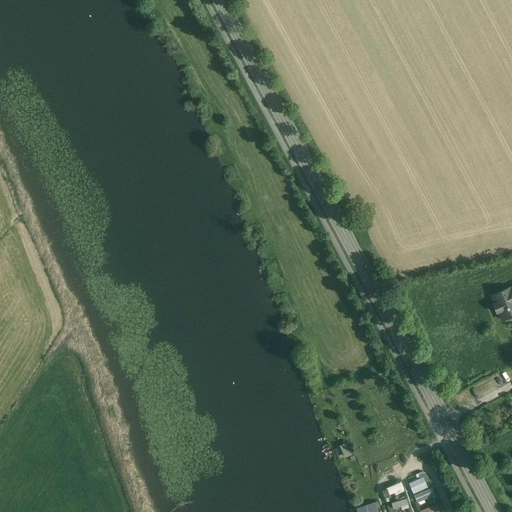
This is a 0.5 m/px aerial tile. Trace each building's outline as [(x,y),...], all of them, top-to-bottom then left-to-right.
[(510,288),(492,296),(495,304),(493,305),(496,312),(499,311),(501,317),(510,313),(511,316),(511,315),(511,287),(510,289),(510,288)] [(337,446),(342,458),(353,453),(348,441),(337,446)] [(425,470),(415,474),(417,478),(409,481),(413,492),(428,487),(425,480),(429,479),(425,470)] [(401,480),(386,486),(390,495),(405,489),(401,480)] [(417,501),(435,494),(432,486),(413,493),(417,501)] [(391,502),(395,511),(409,505),(405,496),(391,502)] [(356,507),(357,511),(379,511),(376,501),(356,507)]
